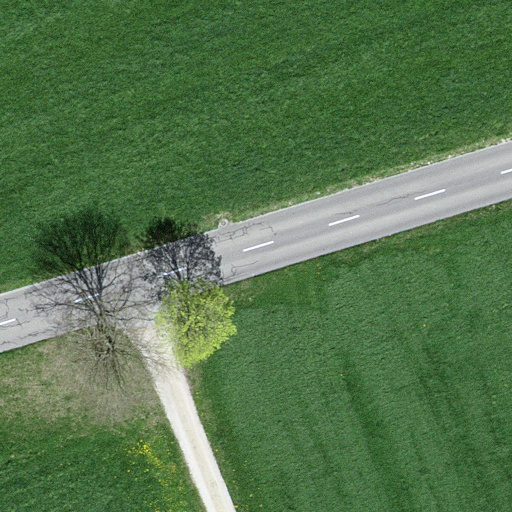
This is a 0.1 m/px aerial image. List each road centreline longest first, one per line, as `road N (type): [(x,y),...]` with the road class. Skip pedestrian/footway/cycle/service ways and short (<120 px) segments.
road 1 (tertiary): [(0,321),(511,168)]
road 2 (track): [(132,282),(224,511)]
